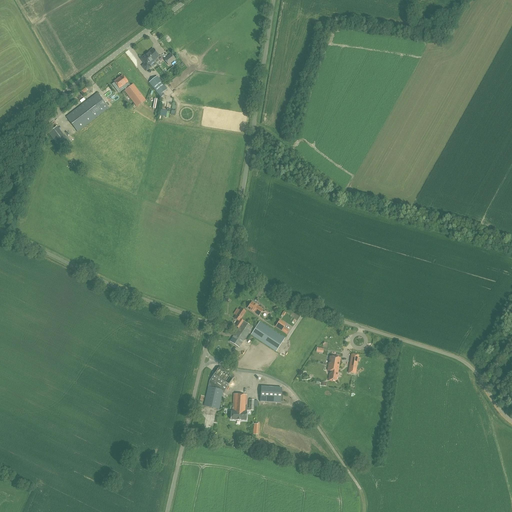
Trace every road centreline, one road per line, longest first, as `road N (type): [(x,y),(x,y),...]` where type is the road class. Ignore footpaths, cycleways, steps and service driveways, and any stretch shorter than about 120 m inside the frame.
road 1 (unclassified): [(511,421),(462,360),(323,313),(227,262)]
road 2 (unclassified): [(227,262),(273,0)]
road 3 (track): [(204,351),(288,387),(357,484),(364,511)]
road 4 (tertiary): [(0,141),(188,0)]
road 5 (unclassified): [(211,323),(0,230)]
road 6 (unclassified): [(168,511),(211,323)]
